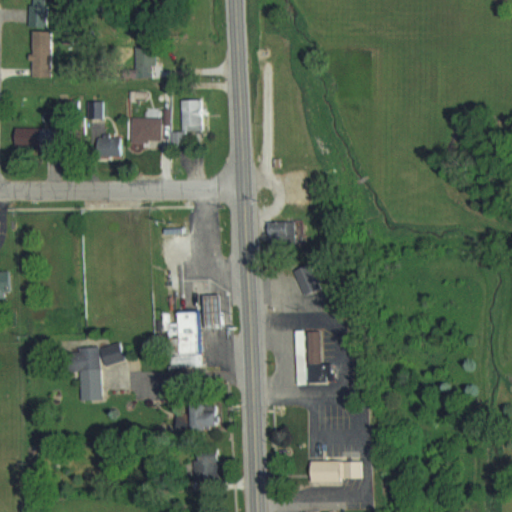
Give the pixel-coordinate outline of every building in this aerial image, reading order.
[(58,30),(37,30),(37,76),(58,76),(58,30)] [(160,76),(160,46),(139,46),(139,76),(160,76)] [(187,132),(177,132),(177,147),(190,147),(190,131),(208,131),(208,99),(187,99),(187,132)] [(166,116),(135,116),(135,142),(166,142),(166,116)] [(69,147),(69,127),(20,127),(20,147),(69,147)] [(127,136),(96,136),(96,156),(127,156),(127,136)] [(300,222),(274,222),(274,240),(300,240),(300,222)] [(327,286),(313,262),(298,270),(311,295),(327,286)] [(0,271),(0,298),(14,298),(13,271),(0,271)] [(229,295),(212,295),(212,327),(229,327),(229,295)] [(205,309),(181,309),(181,321),(172,321),(172,366),(205,366),(205,309)] [(301,383),(326,382),(326,329),(301,329),(301,383)] [(105,398),(104,347),(66,348),(67,370),(84,370),(85,399),(105,398)] [(201,429),(226,429),(226,404),(201,404),(201,429)] [(201,451),(201,480),(223,480),(223,451),(201,451)] [(366,480),(366,460),(317,460),(317,480),(366,480)]
